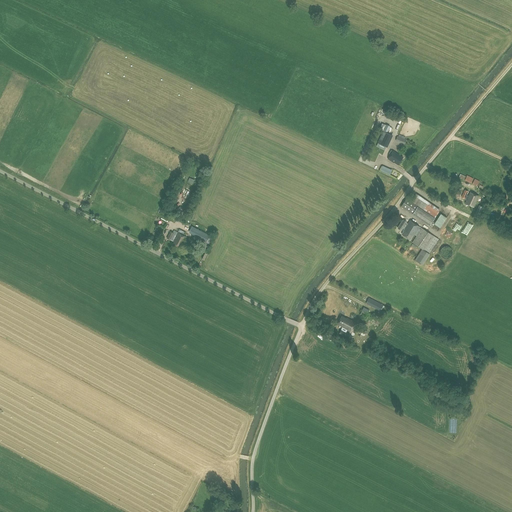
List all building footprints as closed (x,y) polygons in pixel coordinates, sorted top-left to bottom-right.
[(392,135),(383,131),(378,142),(387,146),(392,135)] [(395,163),(398,165),(403,157),(393,151),(388,159),(395,163)] [(459,177),(465,180),(471,183),(473,178),(467,175),(466,177),(460,174),(459,177)] [(468,191),(465,190),(462,197),(465,198),(464,199),(467,200),(466,203),(474,207),(478,196),(470,192),(469,196),(466,195),(468,191)] [(430,225),(435,218),(417,206),(417,207),(410,202),(409,203),(404,200),(400,206),(412,214),(430,225)] [(479,217),(483,207),(479,205),(474,214),(479,217)] [(441,214),(434,223),(440,227),(447,218),(441,214)] [(501,226),(511,230),(511,227),(511,224),(511,223),(511,216),(506,214),(501,226)] [(412,242),(422,249),(415,260),(422,265),(431,251),(433,252),(440,240),(419,226),(419,227),(410,220),(408,224),(406,223),(406,222),(403,219),(397,228),(401,230),(403,228),(404,229),(403,230),(404,231),(402,234),(410,239),(413,235),(414,235),(414,234),(417,236),(412,242)] [(195,235),(192,241),(203,247),(204,247),(209,236),(210,235),(192,226),(189,232),(195,235)] [(174,232),(170,230),(166,238),(170,240),(174,241),(173,243),(180,247),(182,243),(183,244),(186,237),(178,233),(174,231),(174,232)] [(213,238),(209,236),(204,247),(203,247),(207,249),(213,238)] [(360,314),(367,318),(369,313),(362,310),(360,314)] [(355,322),(347,318),(347,319),(342,316),(338,324),(342,326),(341,327),(350,331),(355,322)] [(347,338),(349,334),(341,329),(339,333),(347,338)]
